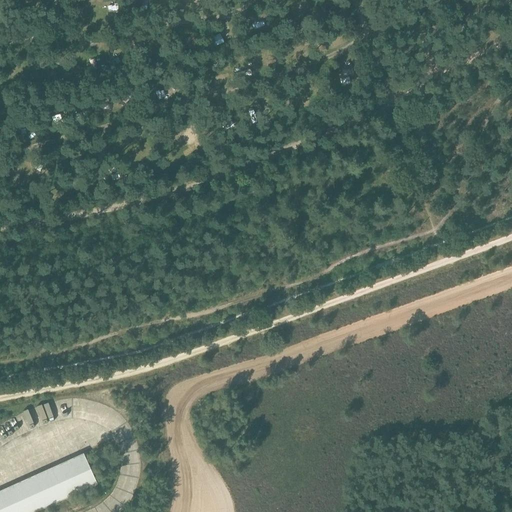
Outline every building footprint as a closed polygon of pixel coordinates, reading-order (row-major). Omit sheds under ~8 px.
[(299,0),(297,0),(290,4),(296,13),(304,8),(299,0)] [(146,42),(147,52),(158,50),(156,40),(146,42)] [(42,62),(40,52),(30,54),(32,63),(42,62)] [(72,72),(70,62),(60,64),(62,74),(72,72)] [(339,67),(342,77),(348,75),(345,65),(339,67)] [(117,99),(123,96),(120,89),(114,91),(117,99)] [(91,100),(95,109),(103,105),(99,97),(91,100)] [(78,429),(92,423),(89,416),(75,422),(78,429)] [(63,462),(0,490),(0,511),(31,511),(97,483),(88,464),(63,462)]
